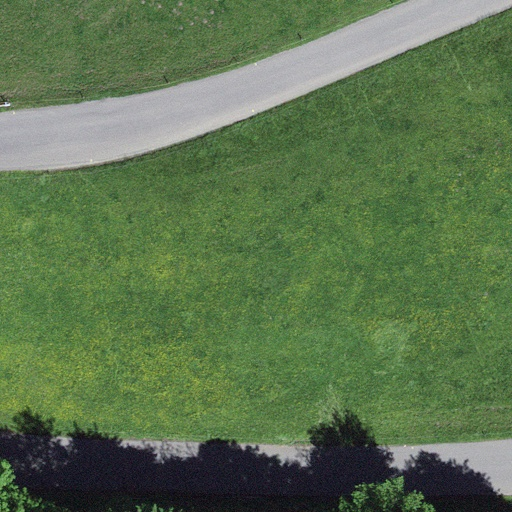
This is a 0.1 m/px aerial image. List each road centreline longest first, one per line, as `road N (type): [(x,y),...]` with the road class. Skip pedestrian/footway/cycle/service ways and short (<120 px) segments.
road 1 (unclassified): [(0,462),(285,473),(511,468)]
road 2 (unclassified): [(463,0),(133,134),(0,145)]
